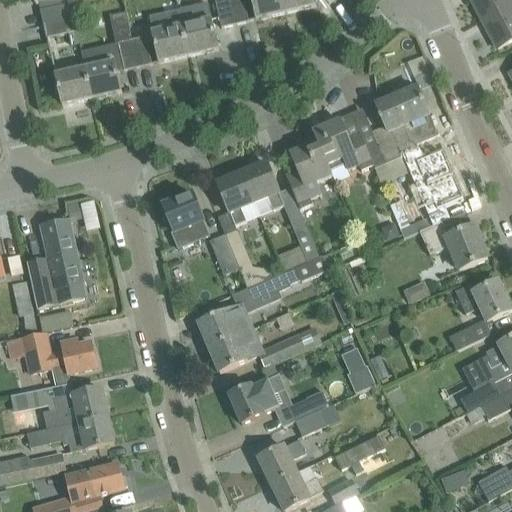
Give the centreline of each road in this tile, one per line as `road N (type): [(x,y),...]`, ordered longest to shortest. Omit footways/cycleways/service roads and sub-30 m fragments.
road 1 (residential): [(207,511),(184,451),(117,163)]
road 2 (unclassified): [(117,163),(265,99),(399,0)]
road 3 (residential): [(511,210),(432,0)]
road 4 (residential): [(29,184),(0,31)]
